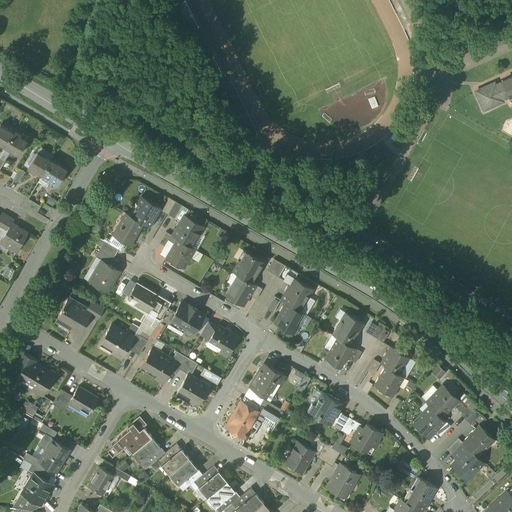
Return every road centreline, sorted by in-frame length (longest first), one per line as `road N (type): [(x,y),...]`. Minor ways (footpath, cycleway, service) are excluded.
road 1 (secondary): [(511,405),(369,287),(106,134)]
road 2 (residential): [(256,337),(362,399),(457,503)]
road 3 (residential): [(0,315),(106,134)]
road 4 (residential): [(340,511),(198,433)]
road 5 (residential): [(122,390),(0,316)]
road 6 (residential): [(57,511),(122,390)]
road 7 (residential): [(144,263),(256,337)]
road 8 (secondary): [(106,134),(0,73)]
